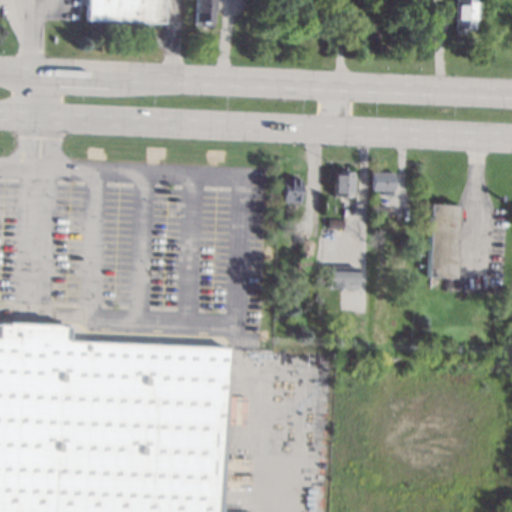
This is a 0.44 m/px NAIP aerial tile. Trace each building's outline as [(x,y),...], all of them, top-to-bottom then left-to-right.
[(161,0),(161,22),(84,19),(84,0),(161,0)] [(211,0),(211,26),(192,25),(192,0),(211,0)] [(472,0),(471,32),(453,32),(453,0),(472,0)] [(351,171),(350,196),(331,195),(332,170),(351,171)] [(390,172),(389,194),(375,193),(375,189),(368,188),(369,171),(390,172)] [(298,178),(297,202),(279,201),(281,177),(298,178)] [(457,204),(456,224),(455,224),(453,277),(425,276),(428,207),(427,207),(427,203),(457,204)] [(384,206),(383,216),(367,215),(368,205),(384,206)] [(340,219),(340,229),(326,229),(327,218),(340,219)] [(318,241),(317,257),(307,256),(307,254),(305,254),(304,259),(298,258),(300,239),(318,241)] [(407,240),(406,249),(397,248),(398,239),(407,240)] [(355,267),(355,289),(325,287),(326,266),(355,267)] [(0,511),(217,511),(225,347),(65,340),(66,326),(0,322),(0,511)]
